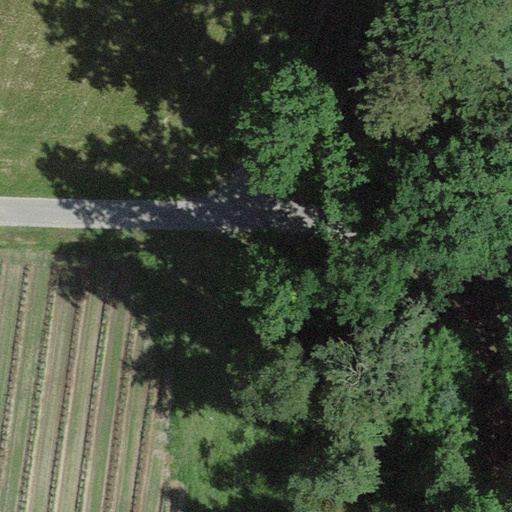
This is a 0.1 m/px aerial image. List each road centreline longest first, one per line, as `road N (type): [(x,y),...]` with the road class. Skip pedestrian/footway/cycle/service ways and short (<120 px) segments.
road 1 (residential): [(511,208),(436,230),(0,211)]
road 2 (track): [(436,230),(511,461)]
